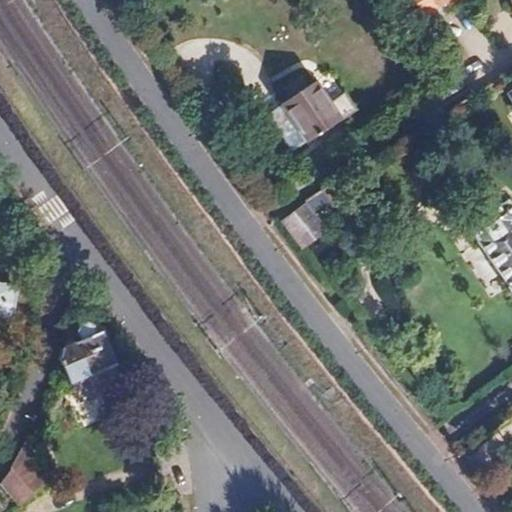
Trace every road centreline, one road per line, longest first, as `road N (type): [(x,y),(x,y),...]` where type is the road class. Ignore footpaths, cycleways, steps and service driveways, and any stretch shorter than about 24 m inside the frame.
road 1 (residential): [(78,0),(464,511)]
road 2 (residential): [(68,219),(233,457)]
road 3 (residential): [(0,446),(24,409),(44,351),(68,219)]
